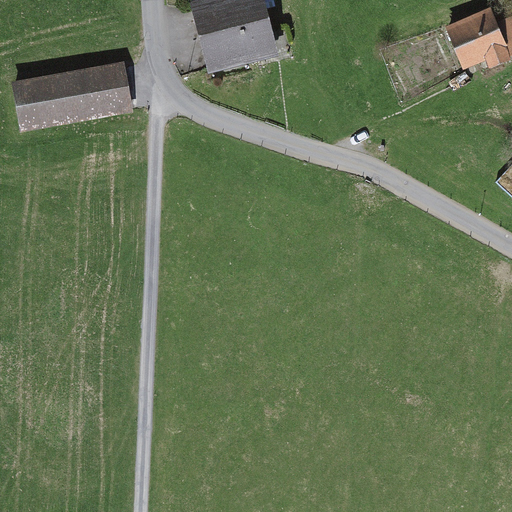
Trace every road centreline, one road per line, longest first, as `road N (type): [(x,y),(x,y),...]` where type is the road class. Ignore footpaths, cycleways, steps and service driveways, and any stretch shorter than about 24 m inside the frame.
road 1 (residential): [(155,0),(163,80),(190,107),(355,163),(511,243)]
road 2 (track): [(138,511),(163,80)]
